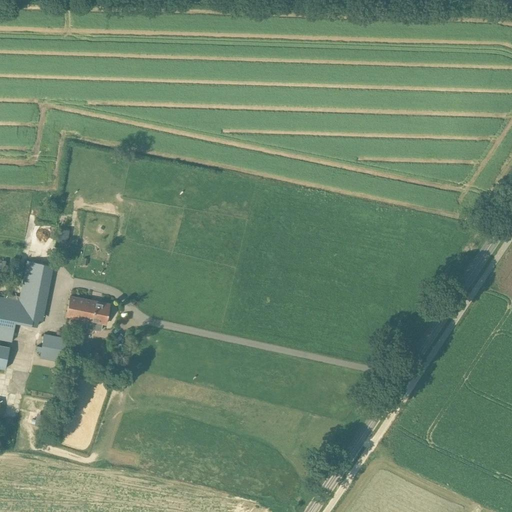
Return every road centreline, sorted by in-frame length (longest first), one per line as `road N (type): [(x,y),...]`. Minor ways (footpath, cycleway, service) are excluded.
road 1 (unknown): [(402,375),(147,323),(118,297),(60,279)]
road 2 (secondary): [(310,511),(511,213)]
